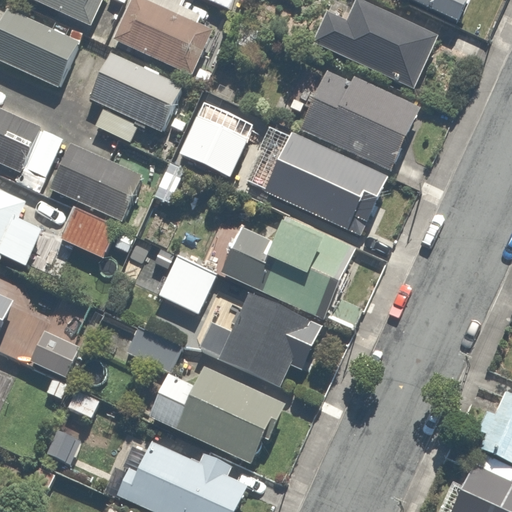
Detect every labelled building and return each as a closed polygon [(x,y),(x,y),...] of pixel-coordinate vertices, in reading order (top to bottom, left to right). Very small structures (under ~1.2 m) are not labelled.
[(19,0),(83,30),(97,0),(19,0)] [(207,59),(204,20),(184,11),(189,0),(134,0),(113,45),(195,84),(207,59)] [(199,0),(233,16),(239,0),(199,0)] [(323,10),(308,45),(414,91),(439,34),(362,0),(355,0),(346,21),(323,10)] [(401,0),(460,23),(468,0),(401,0)] [(5,12),(0,22),(0,69),(54,95),(77,46),(5,12)] [(239,24),(229,44),(249,53),(259,34),(239,24)] [(103,112),(95,130),(130,146),(138,130),(162,142),(185,95),(111,60),(90,106),(103,112)] [(298,140),(386,178),(416,109),(328,71),(298,140)] [(245,113),(205,96),(188,137),(227,154),(245,113)] [(0,116),(0,169),(21,179),(41,135),(0,116)] [(386,178),(298,140),(293,138),(267,199),(363,241),(390,180),(386,178)] [(64,148),(44,192),(118,226),(139,182),(64,148)] [(0,198),(0,265),(2,262),(25,274),(45,235),(19,222),(25,211),(0,198)] [(71,210),(56,242),(102,264),(117,232),(71,210)] [(243,231),(221,277),(322,324),(355,254),(286,222),(275,246),(243,231)] [(176,259),(158,299),(198,318),(217,277),(176,259)] [(0,349),(20,307),(0,297),(0,349)] [(219,328),(205,355),(276,391),(291,360),(309,369),(326,335),(250,297),(231,334),(219,328)] [(42,333),(27,360),(66,382),(82,355),(42,333)] [(169,381),(148,425),(250,475),(282,410),(203,371),(193,392),(169,381)] [(492,460),(511,468),(511,392),(503,389),(493,415),(484,411),(475,435),(484,438),(477,454),(492,460)] [(129,472),(116,500),(140,511),(239,511),(250,491),(229,481),(233,474),(194,454),(190,462),(152,443),(136,475),(129,472)] [(511,511),(511,468),(492,460),(485,476),(471,470),(453,511),(511,511)]
